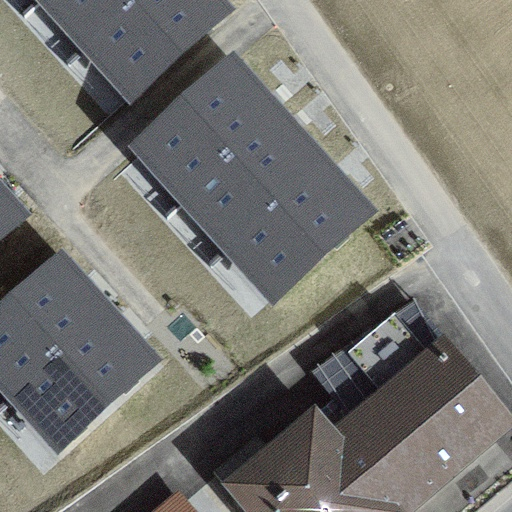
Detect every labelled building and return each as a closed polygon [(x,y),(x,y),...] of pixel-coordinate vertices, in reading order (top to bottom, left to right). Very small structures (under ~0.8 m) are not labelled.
[(88,48),(141,0),(44,0),(88,48)] [(205,0),(141,0),(88,48),(131,97),(220,16),(205,0)] [(232,73),(143,153),(186,202),(276,121),(232,73)] [(230,250),(319,169),(276,121),(186,202),(230,250)] [(319,169),(230,250),(273,298),(363,217),(319,169)] [(0,235),(16,220),(0,202),(0,235)] [(0,323),(0,381),(15,399),(104,318),(60,269),(0,323)] [(148,366),(104,318),(15,399),(59,446),(148,366)] [(451,353),(433,331),(370,386),(387,403),(341,441),(346,446),(337,454),(313,425),(275,457),(257,435),(213,472),(231,494),(236,490),(255,511),(386,511),(382,508),(391,500),(399,510),(498,429),(441,361),(451,353)]
